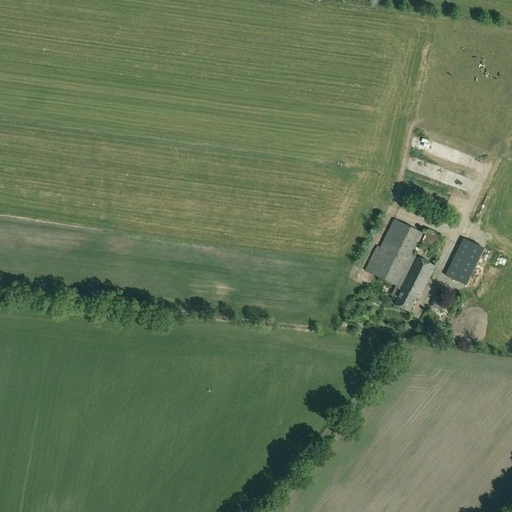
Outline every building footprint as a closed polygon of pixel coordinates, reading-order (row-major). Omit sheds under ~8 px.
[(452,152),(452,156),(456,156),(456,162),(465,162),(465,152),(452,152)] [(458,186),(460,175),(439,170),(437,182),(458,186)] [(476,172),(472,180),(481,183),(484,175),(476,172)] [(397,287),(412,256),(423,234),(395,220),(381,249),(378,247),(366,272),(397,287)] [(470,288),(489,252),(464,240),(446,276),(470,288)] [(436,267),(412,256),(397,287),(396,289),(403,292),(397,306),(411,313),(417,299),(420,300),(436,267)] [(443,311),(448,302),(436,297),(431,305),(443,311)]
